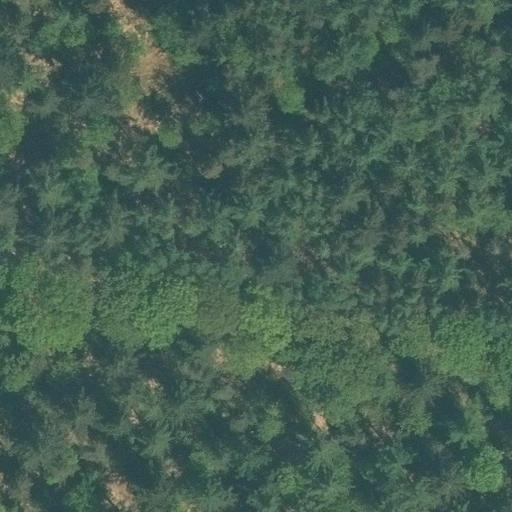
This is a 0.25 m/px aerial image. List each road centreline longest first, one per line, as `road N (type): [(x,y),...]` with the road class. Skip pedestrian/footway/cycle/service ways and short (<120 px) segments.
road 1 (track): [(0,279),(511,358)]
road 2 (track): [(152,511),(0,370)]
